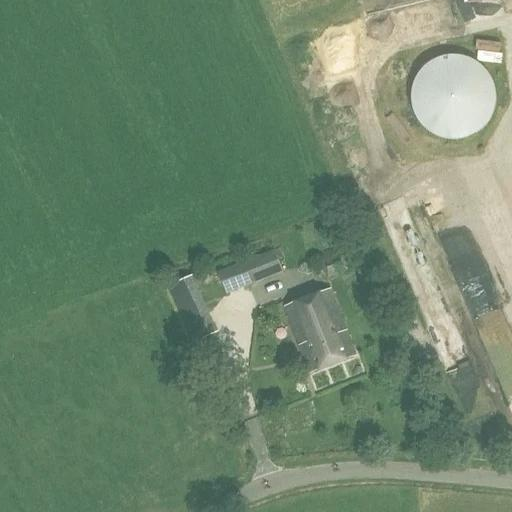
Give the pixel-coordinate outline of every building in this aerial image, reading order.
[(441,140),(453,142),(465,140),(476,135),(485,127),(492,117),(495,105),(495,93),(492,81),(485,71),(476,63),(465,58),(453,56),(441,58),(430,63),(421,71),(414,81),(411,93),(411,105),(414,117),(421,127),(430,135),(441,140)] [(399,229),(410,252),(425,245),(414,222),(399,229)] [(226,293),(283,271),(275,251),(218,273),(226,293)] [(348,270),(341,253),(321,261),(328,278),(348,270)] [(266,312),(295,299),(285,278),(256,292),(266,312)] [(216,332),(196,289),(174,299),(195,342),(216,332)] [(310,373),(356,355),(331,289),(285,307),(310,373)]
